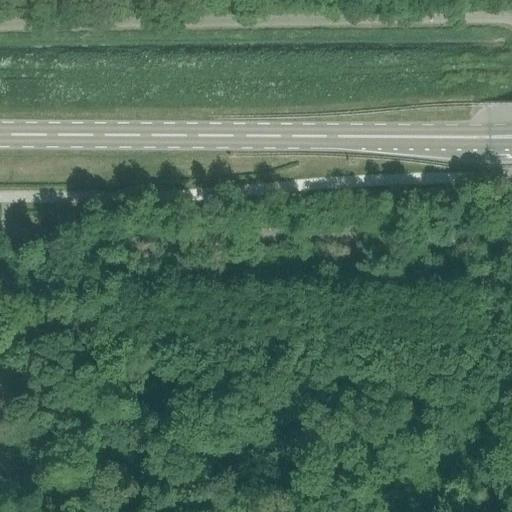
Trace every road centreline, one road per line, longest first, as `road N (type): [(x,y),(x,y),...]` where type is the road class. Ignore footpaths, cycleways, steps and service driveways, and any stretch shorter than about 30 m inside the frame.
road 1 (track): [(503,506),(0,506)]
road 2 (primary): [(489,140),(0,135)]
